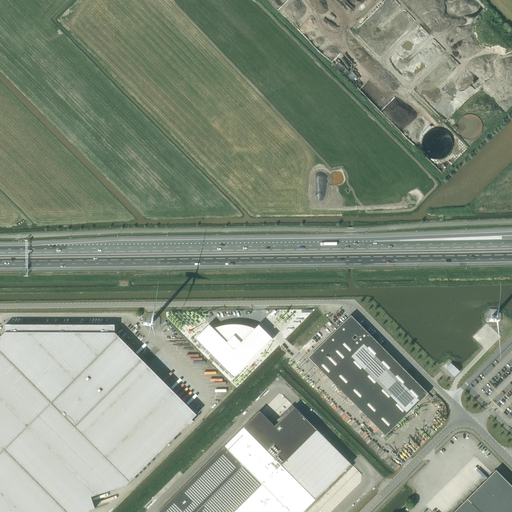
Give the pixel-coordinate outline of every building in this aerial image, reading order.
[(464,138),(467,139),(471,139),(474,139),(477,137),(480,134),(482,131),(482,128),(482,124),(481,121),(478,118),(476,116),(472,114),(469,114),(465,115),(462,117),(459,119),(458,123),(457,126),(457,130),(459,133),(461,136),(464,138)] [(358,116),(339,135),(347,142),(365,124),(358,116)] [(429,157),(433,158),(436,159),(440,159),(444,157),(447,155),(450,152),(452,148),(452,144),(452,140),(450,137),(448,133),(445,131),(441,129),(438,129),(434,129),(430,130),(427,133),(424,136),(422,139),(422,143),(422,147),(424,151),(426,154),(429,157)] [(344,336),(315,364),(386,435),(428,393),(358,322),(344,335),(344,336)] [(0,511),(82,511),(95,508),(91,496),(126,485),(189,422),(190,424),(193,421),(192,419),(197,414),(115,332),(115,324),(110,324),(109,324),(90,324),(89,324),(70,324),(51,324),(50,324),(31,324),(11,324),(6,324),(6,332),(0,337),(0,511)] [(214,325),(198,341),(242,384),(285,341),(269,325),(265,330),(258,327),(251,326),(246,325),(242,325),(237,325),(231,326),(225,327),(219,330),(214,325)] [(451,363),(446,369),(453,375),(458,370),(451,363)] [(212,458),(157,511),(302,511),(315,499),(351,464),(292,405),(273,424),(260,411),(244,427),(212,458)] [(511,511),(511,485),(496,470),(453,511),(511,511)]
